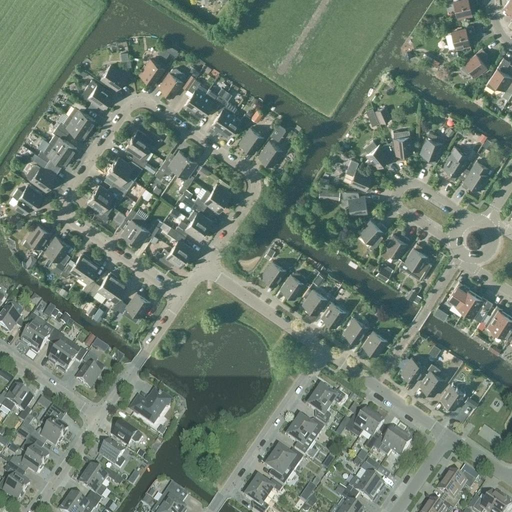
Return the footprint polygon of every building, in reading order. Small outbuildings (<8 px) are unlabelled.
[(476,0),(453,0),(454,0),(453,0),(457,19),(472,15),(469,5),(477,3),(476,0)] [(511,1),(509,0),(508,0),(503,8),(511,14),(511,20),(511,21),(511,20),(511,1)] [(467,35),(475,33),(473,25),(451,31),(455,49),(470,45),(467,35)] [(170,52),(175,56),(178,51),(173,47),(170,52)] [(481,59),(487,54),(482,48),(464,62),(465,64),(460,67),(462,69),(467,73),(468,75),(472,72),(475,77),(487,68),(481,59)] [(128,52),(121,53),(122,61),(125,61),(126,68),(131,67),(129,57),(128,52)] [(511,55),(506,52),(503,57),(511,62),(511,61),(511,55)] [(511,77),(504,72),(510,62),(503,57),(489,80),(486,85),(495,90),(500,88),(504,90),(501,96),(508,100),(511,93),(511,77)] [(140,74),(154,84),(164,69),(150,59),(140,74)] [(431,64),(436,67),(439,62),(434,59),(431,64)] [(101,79),(116,90),(126,76),(110,65),(101,79)] [(172,97),(183,82),(186,78),(185,74),(176,68),(172,68),(169,72),(158,87),(172,97)] [(190,74),(182,86),(187,89),(195,77),(190,74)] [(196,89),(200,83),(195,79),(188,89),(192,93),(184,105),(183,107),(190,111),(191,110),(193,111),(204,95),(196,89)] [(113,95),(97,84),(91,80),(80,96),(87,100),(89,98),(92,101),(88,107),(95,112),(99,105),(103,108),(104,108),(106,108),(109,104),(108,102),(113,95)] [(204,95),(193,111),(195,113),(194,114),(200,118),(201,117),(202,117),(210,105),(215,108),(222,98),(217,94),(218,93),(209,88),(204,95)] [(228,102),(222,98),(215,108),(220,112),(212,124),(212,125),(211,126),(217,130),(218,129),(220,130),(232,114),(237,108),(228,102)] [(95,121),(95,120),(83,111),(86,107),(76,99),(72,105),(74,106),(68,114),(89,129),(90,127),(92,128),(96,122),(95,121)] [(390,120),(386,110),(385,107),(376,110),(378,114),(381,123),(390,120)] [(372,108),(366,111),(369,120),(376,117),(372,108)] [(251,116),(258,121),(263,114),(256,109),(251,116)] [(238,124),(243,128),(250,117),(245,113),(240,120),(232,114),(220,130),(222,132),(221,133),(228,138),(229,136),(238,124)] [(89,129),(68,114),(62,123),(60,121),(57,127),(67,134),(70,129),(83,138),(83,137),(85,138),(89,132),(88,131),(89,129)] [(64,139),(67,134),(57,127),(53,132),(55,134),(49,142),(70,157),(71,155),(73,156),(77,149),(76,148),(64,139)] [(239,143),(253,153),(264,137),(250,128),(239,143)] [(162,139),(152,132),(149,137),(138,129),(131,138),(146,148),(149,143),(157,147),(162,139)] [(393,156),(396,155),(396,160),(402,159),(402,154),(412,153),(410,136),(409,130),(401,131),(401,137),(393,138),(394,141),(388,143),(393,156)] [(436,159),(442,144),(434,141),(437,135),(429,132),(427,138),(426,137),(420,153),(430,157),(428,162),(434,164),(436,159)] [(479,139),(484,142),(487,137),(482,133),(479,139)] [(168,135),(164,140),(174,147),(177,142),(168,135)] [(131,138),(125,147),(137,155),(133,160),(144,167),(148,161),(145,159),(151,151),(146,148),(131,138)] [(488,139),(484,145),(491,150),(495,144),(488,139)] [(373,140),(364,148),(368,153),(366,155),(370,159),(365,163),(369,167),(374,164),(377,168),(385,161),(388,165),(393,161),(390,157),(393,156),(388,143),(381,146),(379,144),(377,145),(373,140)] [(258,156),(272,166),(283,151),(269,141),(258,156)] [(70,157),(49,142),(44,151),(35,145),(31,150),(44,159),(48,162),(51,157),(64,165),(66,166),(70,160),(69,159),(70,157)] [(466,162),(465,161),(468,155),(455,147),(443,167),(452,173),(449,177),(454,180),(457,176),(460,178),(467,167),(464,165),(466,162)] [(166,158),(154,175),(161,179),(165,173),(167,174),(170,174),(174,168),(178,171),(188,156),(179,150),(176,154),(171,161),(166,158)] [(188,156),(178,171),(183,174),(180,178),(184,180),(182,183),(183,184),(179,189),(183,192),(186,187),(187,187),(194,177),(189,173),(197,162),(188,156)] [(118,157),(112,165),(127,175),(130,171),(132,172),(136,172),(140,166),(133,161),(130,165),(118,157)] [(368,184),(372,174),(356,168),(359,162),(352,159),(347,171),(353,173),(349,183),(365,190),(370,192),(372,186),(368,184)] [(467,167),(460,178),(464,181),(461,185),(466,188),(469,184),(478,190),(487,175),(486,175),(491,168),(477,159),(471,169),(467,167)] [(56,177),(40,166),(37,164),(32,165),(27,173),(28,178),(31,180),(46,191),(51,183),(54,184),(56,180),(55,178),(56,177)] [(153,164),(149,170),(154,173),(158,168),(153,164)] [(112,165),(106,174),(114,180),(111,185),(124,194),(128,189),(125,187),(128,183),(131,185),(134,180),(127,175),(112,165)] [(208,172),(202,168),(198,173),(204,177),(208,172)] [(320,178),(319,187),(327,188),(328,179),(320,178)] [(111,185),(107,190),(99,184),(93,193),(113,207),(118,198),(121,199),(124,194),(111,185)] [(210,192),(225,202),(231,194),(217,184),(210,192)] [(33,210),(43,196),(27,185),(23,192),(17,188),(13,195),(18,199),(13,206),(25,214),(30,207),(33,210)] [(331,191),(332,190),(320,189),(319,198),(339,200),(339,192),(331,191)] [(146,190),(142,196),(148,201),(153,194),(146,190)] [(193,194),(186,190),(183,194),(190,199),(193,194)] [(194,201),(204,209),(208,204),(219,211),(225,202),(210,192),(206,190),(200,198),(197,197),(194,201)] [(365,196),(359,197),(358,192),(342,190),(343,199),(341,200),(342,205),(349,204),(350,215),(367,213),(366,202),(371,201),(370,195),(365,196)] [(107,215),(113,207),(93,193),(87,202),(98,210),(95,215),(105,222),(109,216),(107,215)] [(139,197),(133,193),(129,198),(136,202),(139,197)] [(183,194),(180,199),(186,204),(190,199),(183,194)] [(201,214),(204,209),(194,201),(190,207),(194,209),(188,217),(191,220),(206,230),(212,221),(201,214)] [(173,207),(169,213),(176,217),(180,212),(173,207)] [(146,218),(137,212),(131,208),(124,219),(129,222),(121,233),(130,239),(140,225),(141,225),(146,218)] [(154,235),(159,227),(163,222),(157,218),(154,224),(149,230),(141,225),(140,225),(130,239),(139,245),(147,234),(152,238),(154,235)] [(200,239),(206,230),(191,220),(188,224),(180,221),(175,229),(185,236),(189,231),(200,239)] [(383,231),(386,227),(382,224),(378,227),(370,220),(359,233),(372,244),(369,247),(374,251),(383,237),(381,235),(384,232),(383,231)] [(40,248),(51,233),(37,223),(26,239),(23,244),(30,249),(33,243),(40,248)] [(185,236),(175,229),(173,228),(171,226),(167,233),(177,240),(172,248),(187,258),(193,249),(182,241),(185,236)] [(406,243),(409,239),(404,236),(402,240),(393,234),(383,248),(384,249),(380,254),(387,258),(391,253),(398,258),(407,243),(406,243)] [(152,238),(150,241),(155,244),(159,238),(154,235),(152,238)] [(56,236),(45,252),(59,261),(64,264),(70,256),(65,253),(70,246),(56,236)] [(401,260),(398,266),(408,272),(421,281),(425,275),(432,264),(426,260),(428,257),(419,251),(422,247),(417,244),(414,248),(404,262),(401,260)] [(180,267),(187,258),(172,248),(169,252),(164,248),(161,253),(158,250),(154,256),(167,264),(170,259),(180,267)] [(269,260),(275,252),(270,248),(264,257),(269,260)] [(79,276),(90,260),(88,259),(89,257),(83,253),(82,254),(81,254),(73,266),(68,263),(65,266),(60,273),(66,277),(70,271),(79,276)] [(90,278),(99,266),(98,266),(99,264),(93,260),(92,261),(90,260),(79,276),(87,282),(83,289),(88,292),(95,282),(90,278)] [(60,273),(65,266),(59,261),(52,270),(59,275),(60,273)] [(261,276),(275,286),(286,270),(272,261),(261,276)] [(375,274),(385,280),(389,274),(379,267),(375,274)] [(305,284),(305,283),(306,281),(306,277),(297,271),(293,272),(291,274),(280,289),(294,299),(305,284)] [(106,295),(118,279),(116,278),(117,276),(110,272),(109,273),(100,285),(95,282),(88,292),(93,296),(98,290),(106,295)] [(118,298),(127,285),(126,285),(127,283),(121,279),(120,280),(118,279),(106,295),(115,301),(110,308),(116,312),(117,309),(123,301),(118,298)] [(464,311),(474,294),(468,290),(469,288),(459,281),(447,300),(464,311)] [(336,289),(331,285),(328,290),(333,294),(336,289)] [(411,287),(406,296),(412,300),(418,292),(411,287)] [(302,305),(316,314),(327,299),(313,289),(302,305)] [(307,298),(312,291),(307,289),(303,295),(307,298)] [(133,313),(140,317),(150,302),(136,292),(128,304),(123,301),(117,309),(122,313),(126,307),(133,313)] [(335,294),(331,299),(336,303),(339,297),(335,294)] [(480,322),(493,303),(482,296),(481,298),(474,294),(464,311),(480,322)] [(41,301),(34,296),(30,303),(37,308),(41,301)] [(335,327),(346,312),(332,302),(321,318),(329,323),(329,325),(332,328),(334,327),(335,327)] [(9,333),(20,318),(23,314),(22,310),(13,304),(9,305),(6,308),(0,316),(0,326),(3,329),(3,331),(6,333),(8,332),(9,333)] [(496,332),(507,315),(501,311),(502,309),(496,305),(484,324),(496,332)] [(55,319),(59,313),(55,310),(51,316),(55,319)] [(96,313),(93,317),(99,321),(102,317),(96,313)] [(45,324),(37,319),(32,315),(24,325),(29,329),(21,341),(20,343),(27,347),(28,346),(30,347),(45,324)] [(508,340),(511,333),(511,318),(507,315),(496,332),(508,340)] [(64,316),(61,321),(66,324),(69,320),(64,316)] [(357,343),(368,327),(354,318),(343,333),(357,343)] [(20,320),(16,325),(21,329),(25,324),(20,320)] [(59,334),(54,330),(45,324),(30,347),(32,349),(31,350),(37,354),(38,353),(39,353),(47,341),(52,344),(59,334)] [(14,338),(19,329),(15,327),(10,335),(14,338)] [(376,356),(387,340),(373,331),(362,346),(376,356)] [(64,339),(65,338),(59,334),(52,344),(57,348),(48,360),(49,361),(48,362),(54,366),(55,365),(57,366),(72,344),(64,339)] [(97,339),(92,347),(96,349),(101,342),(97,339)] [(81,349),(81,350),(72,344),(57,366),(59,368),(58,369),(65,374),(66,372),(75,360),(80,364),(87,353),(81,349)] [(425,353),(432,358),(438,350),(432,345),(425,353)] [(497,355),(500,350),(494,345),(490,350),(497,355)] [(99,361),(90,355),(85,362),(87,364),(76,379),(90,389),(101,374),(100,373),(104,368),(97,363),(99,361)] [(407,377),(415,382),(425,367),(411,357),(401,373),(402,373),(401,376),(405,378),(407,377)] [(430,371),(419,386),(427,391),(427,393),(430,396),(432,395),(433,395),(444,380),(436,375),(440,369),(431,363),(427,369),(430,371)] [(2,371),(0,373),(0,377),(9,384),(13,378),(2,371)] [(451,384),(440,400),(454,410),(465,394),(451,384)] [(4,393),(0,398),(0,405),(2,407),(8,412),(10,413),(14,407),(24,392),(16,386),(9,396),(4,393)] [(331,395),(321,388),(319,387),(315,394),(316,395),(314,397),(330,408),(334,403),(338,405),(340,405),(345,397),(335,390),(331,395)] [(26,409),(33,398),(24,392),(14,407),(23,413),(19,419),(24,423),(29,416),(31,412),(26,409)] [(171,401),(162,394),(161,396),(155,392),(149,399),(149,400),(149,401),(149,402),(150,402),(147,407),(144,405),(145,404),(145,403),(144,402),(138,398),(130,410),(137,415),(138,414),(153,425),(165,407),(167,408),(171,401)] [(326,413),(330,408),(314,397),(313,400),(311,399),(307,405),(308,406),(308,407),(318,414),(315,419),(325,426),(329,421),(331,418),(330,416),(326,413)] [(473,399),(470,404),(474,407),(478,402),(473,399)] [(353,415),(357,408),(353,405),(348,412),(353,415)] [(53,406),(41,424),(47,428),(62,438),(68,430),(58,423),(64,414),(53,406)] [(352,419),(345,429),(351,433),(355,427),(363,432),(375,416),(373,415),(374,413),(367,409),(366,410),(357,422),(352,419)] [(24,423),(24,424),(29,427),(34,419),(29,416),(24,423)] [(375,435),(384,422),(383,422),(384,420),(378,416),(377,417),(375,416),(363,432),(371,438),(364,447),(371,452),(373,449),(380,438),(375,435)] [(310,425),(300,418),(300,419),(298,418),(294,424),(295,425),(294,427),(314,442),(324,428),(314,420),(310,425)] [(121,423),(119,423),(116,426),(117,428),(112,436),(128,446),(131,441),(135,443),(138,443),(141,438),(141,436),(137,433),(137,432),(122,422),(121,423)] [(21,431),(30,437),(34,431),(35,430),(29,427),(24,424),(20,429),(22,430),(21,431)] [(305,456),(314,442),(294,427),(292,430),(290,429),(286,435),(287,436),(287,437),(297,444),(294,449),(305,456)] [(344,430),(340,427),(335,434),(340,437),(344,430)] [(56,447),(62,438),(47,428),(44,432),(41,430),(39,431),(37,433),(34,431),(30,437),(41,445),(45,440),(56,447)] [(380,438),(373,449),(378,452),(379,452),(387,457),(391,452),(402,435),(400,434),(401,432),(395,428),(394,429),(385,441),(380,438)] [(400,458),(411,441),(412,439),(405,435),(404,436),(402,435),(391,452),(400,458)] [(38,450),(41,445),(30,437),(27,443),(28,451),(31,452),(28,456),(43,466),(49,457),(38,450)] [(120,458),(124,451),(109,441),(104,448),(101,448),(99,452),(100,454),(99,455),(115,465),(120,469),(125,462),(120,458)] [(274,455),(273,458),(288,468),(293,472),(299,464),(300,463),(303,458),(293,451),(289,456),(288,454),(279,448),(279,449),(277,448),(273,454),(274,455)] [(36,475),(43,466),(28,456),(25,460),(23,458),(19,458),(17,460),(10,456),(8,461),(7,462),(9,463),(22,472),(25,467),(36,475)] [(330,457),(323,467),(328,470),(335,460),(330,457)] [(288,468),(273,458),(271,460),(269,459),(265,466),(267,467),(266,467),(276,474),(273,479),(284,487),(293,472),(288,468)] [(18,477),(22,472),(9,463),(4,472),(7,474),(4,480),(23,494),(30,485),(18,477)] [(383,486),(383,485),(371,476),(375,472),(364,464),(360,470),(367,474),(361,483),(377,494),(379,492),(380,493),(385,487),(383,486)] [(89,466),(85,472),(86,473),(85,475),(101,486),(107,478),(114,482),(117,484),(121,479),(107,470),(103,475),(91,466),(91,467),(89,466)] [(387,480),(390,475),(380,468),(376,473),(387,480)] [(470,490),(476,481),(464,474),(461,478),(450,471),(444,481),(460,492),(464,486),(470,490)] [(88,497),(98,505),(102,499),(101,499),(107,490),(101,486),(85,475),(84,477),(82,476),(78,482),(79,483),(79,484),(91,492),(88,497)] [(131,478),(127,483),(132,486),(135,483),(136,481),(131,478)] [(269,486),(258,479),(256,478),(252,485),(253,486),(252,488),(267,499),(273,490),(279,494),(282,488),(272,481),(269,486)] [(345,492),(355,499),(359,494),(371,503),(372,502),(373,503),(377,497),(376,496),(377,494),(361,483),(361,482),(355,478),(349,487),(349,486),(346,490),(345,492)] [(17,503),(23,494),(4,480),(0,485),(0,497),(4,500),(7,496),(17,503)] [(456,497),(460,492),(444,481),(437,490),(448,497),(444,502),(454,509),(460,500),(456,497)] [(172,483),(158,505),(168,511),(185,511),(186,511),(185,510),(178,505),(186,493),(172,483)] [(345,492),(339,487),(335,493),(341,497),(348,502),(342,510),(344,511),(363,511),(352,504),(355,499),(345,492)] [(264,504),(267,499),(252,488),(250,491),(248,489),(244,496),(246,497),(245,497),(256,505),(252,509),(255,511),(265,511),(269,507),(264,504)] [(311,495),(305,492),(300,499),(306,503),(311,495)] [(486,511),(491,511),(501,499),(492,492),(484,503),(479,499),(473,509),(476,511),(483,511),(484,511),(486,511)] [(70,493),(66,500),(67,501),(66,503),(79,511),(91,511),(94,509),(95,510),(98,505),(88,497),(84,502),(72,494),(70,493)] [(475,505),(479,499),(475,496),(471,502),(475,505)] [(153,501),(147,497),(143,502),(149,507),(153,501)] [(306,504),(311,508),(316,501),(310,497),(306,504)] [(501,499),(491,511),(505,511),(511,505),(501,499)] [(452,511),(454,509),(444,502),(441,507),(430,500),(424,509),(427,511),(452,511)] [(79,511),(66,503),(64,505),(63,504),(59,510),(60,511),(79,511)]
